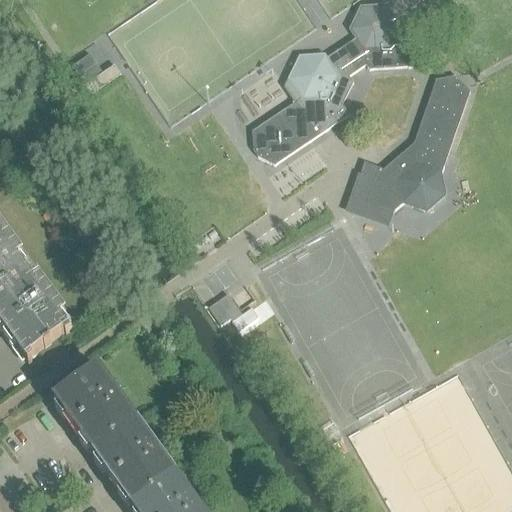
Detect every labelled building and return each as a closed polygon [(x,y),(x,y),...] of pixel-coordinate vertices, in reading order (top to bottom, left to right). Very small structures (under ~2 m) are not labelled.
[(342,107),(353,86),(349,79),(365,68),(369,73),(370,73),(370,72),(407,70),(407,71),(411,70),(422,47),(409,28),(398,29),(385,10),(361,11),(351,32),(356,41),(326,62),(324,59),(300,61),(290,82),(302,101),(296,105),(296,106),(253,135),(253,134),(252,135),(253,154),(257,160),(275,169),(276,168),(275,167),(348,118),(349,119),(350,118),(342,107)] [(444,198),(440,176),(442,176),(444,170),(443,169),(469,96),(470,96),(470,95),(456,79),(436,83),(435,84),(436,84),(414,147),(384,173),(365,166),(352,201),(393,215),(404,206),(426,213),(444,198)] [(0,296),(32,273),(11,243),(0,228),(0,296)] [(74,332),(53,302),(32,273),(0,296),(0,328),(28,368),(32,365),(30,363),(39,356),(57,344),(65,338),(66,341),(70,338),(68,336),(74,332)] [(227,297),(217,304),(230,322),(232,325),(242,318),(227,297)] [(217,304),(207,312),(220,330),(230,322),(217,304)] [(247,325),(227,338),(233,348),(254,335),(247,325)] [(68,358),(57,344),(39,356),(50,371),(68,358)] [(137,428),(117,401),(98,374),(55,404),(94,459),(137,428)] [(134,511),(176,482),(156,455),(137,428),(94,459),(132,511),(134,511)] [(197,511),(195,509),(176,482),(134,511),(197,511)]
